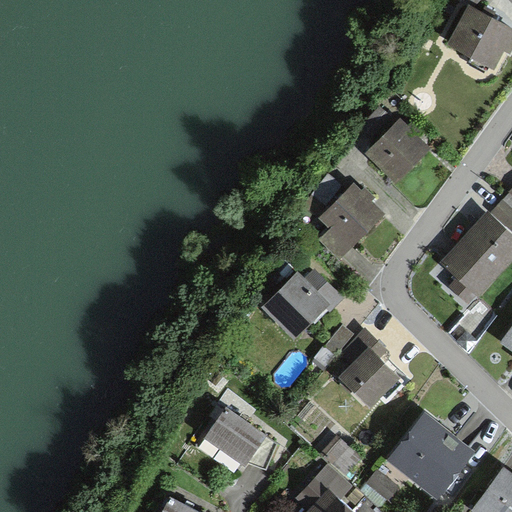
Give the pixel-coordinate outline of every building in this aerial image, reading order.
[(482,11),(469,4),(447,44),(495,70),(504,52),(510,55),(511,50),(511,27),(493,17),(489,15),(482,11)] [(485,6),(482,11),(489,15),(493,17),(496,11),(485,6)] [(391,116),(379,105),(360,126),(372,138),(391,116)] [(407,125),(400,118),(365,153),(396,184),(431,148),(418,136),(421,132),(416,127),(411,122),(407,125)] [(316,215),(342,183),(328,172),(302,205),(316,215)] [(361,190),(354,183),(318,218),(329,229),(333,225),(354,245),(385,214),(373,201),(376,198),(370,192),(364,187),(361,190)] [(511,196),(508,193),(490,213),(511,232),(511,196)] [(511,232),(490,213),(487,210),(478,220),(474,225),(468,232),(440,262),(457,277),(448,287),(468,305),(477,295),(479,297),(511,261),(511,232)] [(474,225),(478,220),(474,217),(464,229),(468,232),(474,225)] [(339,260),(354,245),(333,225),(329,229),(319,239),(339,260)] [(314,268),(304,278),(309,283),(317,291),(328,282),(314,268)] [(304,278),(297,271),(261,306),(294,340),(327,308),(330,312),(344,298),(328,282),(317,291),(309,283),(304,278)] [(354,333),(342,324),(324,346),(336,355),(354,333)] [(511,326),(500,342),(511,350),(511,326)] [(378,343),(364,329),(341,353),(353,363),(368,347),(371,350),(378,343)] [(387,352),(378,343),(371,350),(376,355),(380,359),(387,352)] [(336,355),(324,346),(324,345),(311,360),(324,371),(336,355)] [(371,350),(368,347),(353,363),(338,378),(369,409),(384,394),(398,380),(399,379),(380,359),(376,355),(371,350)] [(402,384),(398,380),(384,394),(387,398),(402,384)] [(244,419),(226,407),(204,439),(246,467),(248,463),(267,437),(268,435),(244,419)] [(448,431),(425,412),(387,460),(437,500),(475,452),(448,431)] [(337,435),(321,452),(345,475),(361,458),(337,435)] [(278,444),(267,437),(248,463),(267,470),(278,444)] [(350,511),(352,510),(340,499),(353,485),(329,463),(295,499),(308,510),(306,511),(350,511)] [(471,511),(510,511),(511,510),(511,473),(503,467),(471,511)] [(399,486),(378,468),(366,482),(388,500),(399,486)] [(200,511),(192,508),(188,506),(185,504),(170,496),(161,511),(200,511)]
